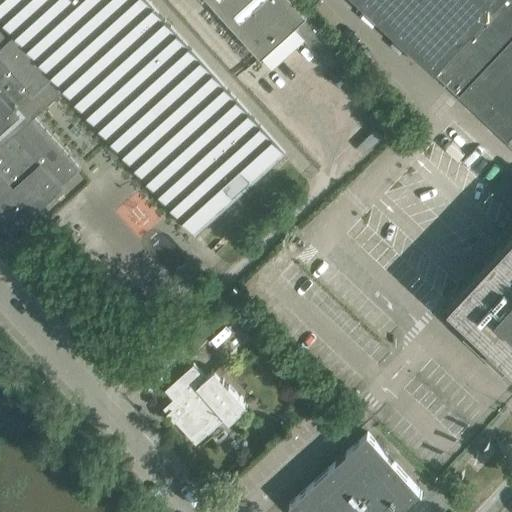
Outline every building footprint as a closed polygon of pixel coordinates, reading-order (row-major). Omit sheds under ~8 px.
[(0,215),(13,231),(20,225),(22,223),(33,213),(34,212),(63,186),(61,185),(80,168),(34,116),(65,88),(112,139),(123,152),(196,232),(285,152),(147,0),(0,0),(0,16),(15,33),(12,36),(5,35),(0,29),(0,215)] [(333,42),(295,0),(211,0),(261,54),(292,26),(319,55),(333,42)] [(511,0),(359,0),(511,144),(511,232),(448,300),(462,314),(474,326),(464,336),(490,361),(503,373),(511,363),(511,0)] [(255,322),(239,303),(232,310),(247,328),(255,322)] [(207,334),(226,318),(219,311),(200,327),(207,334)] [(231,314),(210,333),(228,353),(250,334),(231,314)] [(188,350),(207,334),(200,327),(182,342),(188,350)] [(167,412),(174,420),(177,418),(193,436),(203,427),(207,431),(224,415),(229,421),(247,405),(214,369),(206,376),(194,363),(184,371),(196,385),(167,412)] [(400,511),(422,492),(394,461),(368,432),(289,503),(297,511),(400,511)]
